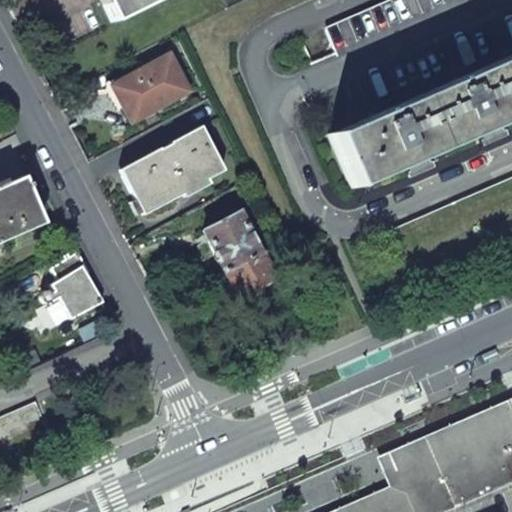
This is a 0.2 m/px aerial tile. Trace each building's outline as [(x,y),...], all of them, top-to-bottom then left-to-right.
[(99,0),(110,23),(156,0),(99,0)] [(222,0),(228,9),(245,0),(222,0)] [(395,0),(324,31),(336,58),(468,0),(395,0)] [(511,54),(326,135),(350,189),(406,165),(409,172),(427,164),(424,157),(480,133),(483,140),(500,132),(497,125),(511,118),(511,54)] [(110,87),(130,123),(186,92),(167,56),(110,87)] [(118,174),(141,215),(180,194),(180,193),(221,171),(198,128),(117,171),(118,174)] [(0,186),(0,241),(40,224),(20,178),(0,186)] [(511,180),(372,241),(384,267),(511,211),(511,180)] [(201,232),(222,274),(258,255),(236,213),(201,232)] [(56,301),(69,322),(100,303),(82,275),(86,273),(74,254),(48,269),(55,281),(48,286),(52,293),(50,294),(47,291),(43,291),(41,293),(39,295),(39,300),(40,302),(44,304),(46,304),(51,304),(56,301)] [(231,289),(236,298),(271,279),(258,255),(222,274),(205,283),(213,298),(231,289)] [(401,398),(403,402),(418,396),(417,393),(416,392),(401,398)] [(511,402),(413,443),(377,458),(384,486),(347,501),(321,511),(440,511),(511,481),(511,402)] [(35,405),(0,420),(0,451),(46,432),(35,405)]
